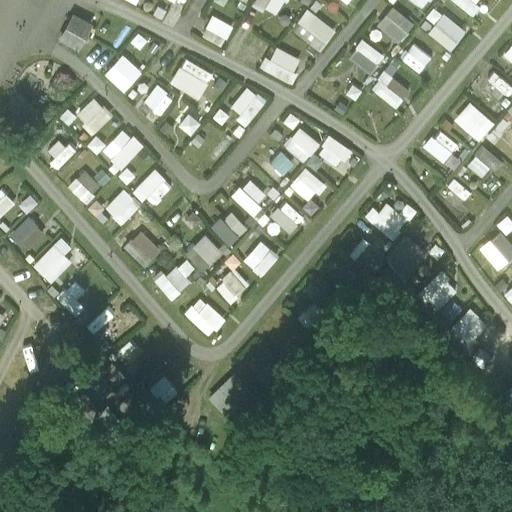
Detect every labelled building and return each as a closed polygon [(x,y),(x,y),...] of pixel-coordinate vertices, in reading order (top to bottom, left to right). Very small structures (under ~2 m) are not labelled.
[(257,0),(274,14),(286,0),(257,0)] [(455,0),(471,12),(481,0),(455,0)] [(391,4),(378,25),(402,40),(415,19),(391,4)] [(321,48),(337,28),(309,7),(294,28),(321,48)] [(75,9),(61,37),(82,48),(96,20),(75,9)] [(429,31),(453,48),(468,28),(444,11),(429,31)] [(224,44),(235,23),(214,12),(203,33),(224,44)] [(363,36),(348,57),(372,73),(386,52),(363,36)] [(264,67),(291,81),(304,57),(277,43),(264,67)] [(411,67),(430,74),(436,57),(418,50),(411,67)] [(171,81),(198,97),(215,71),(188,54),(171,81)] [(127,56),(110,72),(125,87),(142,71),(127,56)] [(385,68),(372,86),(398,105),(411,87),(385,68)] [(511,85),(500,71),(482,86),(496,102),(511,89),(511,85)] [(97,94),(77,112),(95,132),(115,114),(97,94)] [(453,150),(460,157),(496,124),(472,98),(454,115),(471,134),(453,150)] [(192,111),(180,124),(191,134),(202,120),(192,111)] [(292,138),(315,151),(323,138),(299,125),(292,138)] [(441,159),(457,141),(439,125),(423,144),(441,159)] [(511,145),(511,125),(502,136),(511,145)] [(341,164),(352,144),(330,132),(319,152),(341,164)] [(122,166),(146,143),(136,133),(112,156),(122,166)] [(218,160),(233,143),(226,137),(211,153),(218,160)] [(56,140),(51,163),(67,167),(73,145),(56,140)] [(483,175),(487,166),(495,170),(502,156),(481,145),(469,168),(483,175)] [(287,150),(264,163),(273,179),(296,166),(287,150)] [(309,200),(326,181),(307,164),(290,183),(309,200)] [(149,202),(170,178),(155,165),(134,189),(149,202)] [(86,201),(102,185),(86,167),(69,183),(86,201)] [(464,199),(472,190),(454,175),(446,184),(464,199)] [(251,176),(234,193),(253,212),(270,194),(251,176)] [(123,222),(141,202),(125,186),(106,206),(123,222)] [(0,189),(0,212),(15,207),(7,187),(0,189)] [(413,214),(388,194),(369,218),(394,237),(413,214)] [(285,198),(270,213),(289,232),(304,217),(285,198)] [(231,208),(213,226),(231,243),(248,225),(231,208)] [(30,213),(12,230),(28,247),(47,230),(30,213)] [(508,232),(511,227),(511,218),(506,213),(497,223),(508,232)] [(141,228),(126,244),(148,264),(163,248),(141,228)] [(511,240),(502,228),(479,245),(497,269),(511,257),(511,240)] [(186,251),(204,269),(223,250),(205,232),(186,251)] [(64,234),(33,262),(51,281),(73,261),(64,251),(72,244),(64,234)] [(410,277),(428,258),(406,237),(388,257),(410,277)] [(261,275),(280,255),(262,238),(243,258),(261,275)] [(174,296),(197,268),(182,255),(158,283),(174,296)] [(216,287),(232,302),(250,282),(233,267),(216,287)] [(75,297),(85,287),(75,278),(58,296),(76,312),(83,304),(75,297)] [(210,335),(226,318),(201,294),(185,312),(210,335)] [(299,313),(310,328),(327,315),(316,300),(299,313)] [(108,334),(120,323),(105,307),(94,318),(108,334)] [(463,345),(485,324),(469,307),(447,328),(463,345)] [(511,364),(493,342),(476,355),(495,378),(511,364)] [(238,424),(264,399),(236,370),(210,395),(238,424)]
